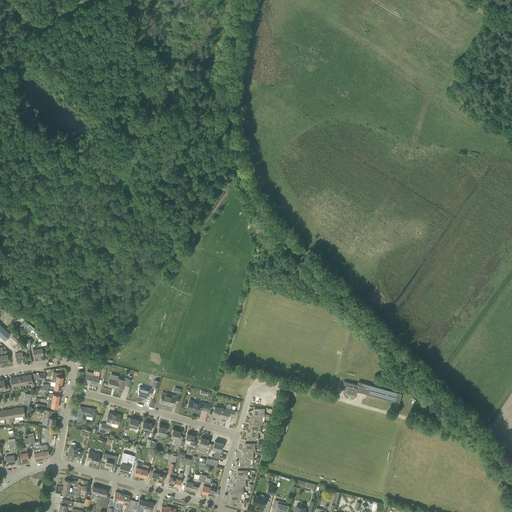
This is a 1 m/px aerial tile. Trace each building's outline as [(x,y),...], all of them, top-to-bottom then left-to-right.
[(11,334),(0,323),(0,337),(6,343),(9,339),(15,345),(14,347),(16,359),(23,358),(22,352),(27,351),(26,348),(29,350),(25,347),(13,336),(11,333),(11,334)] [(29,324),(25,327),(34,335),(37,338),(38,343),(36,343),(37,348),(33,349),(34,356),(43,354),(42,347),(41,347),(41,346),(47,345),(46,341),(44,341),(44,337),(29,324)] [(7,353),(6,350),(0,351),(0,350),(0,361),(8,360),(7,353)] [(93,373),(87,371),(90,359),(88,359),(84,373),(86,373),(84,381),(97,385),(99,377),(98,377),(100,372),(94,371),(93,373)] [(55,382),(62,383),(63,377),(60,376),(60,373),(53,372),(52,377),(56,378),(55,382)] [(33,383),(31,374),(24,376),(26,384),(31,383),(32,387),(34,387),(33,383)] [(20,389),(21,389),(20,385),(26,384),(24,376),(18,377),(20,389)] [(20,389),(18,377),(11,378),(12,386),(11,386),(12,390),(14,390),(14,386),(18,386),(19,389),(20,389)] [(122,379),(118,378),(117,380),(110,378),(108,386),(115,388),(114,389),(122,391),(124,385),(125,378),(123,377),(122,379)] [(347,395),(351,396),(354,397),(357,395),(358,391),(361,392),(399,403),(402,393),(373,385),(358,381),(358,384),(344,381),(342,388),(345,389),(345,392),(347,395)] [(147,389),(139,387),(138,391),(139,392),(138,396),(146,398),(147,394),(151,395),(152,389),(147,387),(147,389)] [(58,401),(60,395),(49,393),(49,396),(53,396),(52,400),(58,401)] [(177,402),(179,396),(174,395),(173,397),(162,394),(160,402),(173,405),(174,401),(177,402)] [(52,400),(48,400),(47,406),(57,408),(58,401),(52,400)] [(193,402),(189,401),(187,408),(193,410),(192,411),(199,413),(200,409),(208,411),(208,412),(210,405),(201,402),(200,404),(193,402)] [(93,416),(94,409),(79,406),(77,421),(84,422),(86,415),(93,416)] [(23,420),(25,419),(23,407),(16,408),(18,417),(23,416),(23,420)] [(233,416),(234,410),(231,409),(229,409),(229,411),(215,407),(212,416),(220,418),(221,417),(227,419),(228,415),(233,416)] [(18,417),(16,408),(10,409),(12,421),(14,421),(13,417),(15,417),(18,417)] [(265,409),(265,408),(256,408),(256,409),(254,409),(254,416),(262,416),(265,416),(270,418),(271,415),(265,414),(264,414),(264,409),(265,409)] [(10,409),(5,410),(3,410),(4,419),(9,418),(9,422),(12,421),(10,409)] [(51,415),(52,411),(44,409),(42,420),(43,420),(42,424),(54,426),(55,418),(49,417),(50,415),(51,415)] [(121,415),(112,413),(112,414),(108,413),(106,420),(107,420),(106,424),(102,423),(100,428),(109,430),(110,426),(111,426),(112,422),(118,424),(121,415)] [(136,428),(138,420),(130,418),(129,422),(125,421),(123,428),(128,430),(130,426),(136,428)] [(149,434),(152,424),(143,421),(141,429),(145,430),(144,434),(146,435),(146,434),(149,434)] [(166,440),(168,434),(164,433),(166,427),(159,426),(157,433),(161,434),(159,439),(166,440)] [(180,447),(181,440),(178,439),(180,431),(173,429),(171,438),(174,439),(173,445),(180,447)] [(258,432),(261,432),(249,432),(249,433),(247,433),(247,439),(259,440),(259,437),(258,437),(258,432)] [(194,450),(196,442),(193,441),(194,435),(187,433),(185,442),(188,442),(186,448),(194,450)] [(56,435),(52,435),(48,434),(47,442),(52,443),(52,442),(55,442),(56,435)] [(208,454),(210,447),(207,446),(208,439),(201,437),(199,445),(202,446),(200,452),(208,454)] [(15,444),(15,441),(10,442),(11,445),(8,445),(10,452),(5,452),(7,463),(15,462),(14,454),(17,454),(15,444)] [(220,451),(223,443),(215,441),(212,449),(216,450),(220,451)] [(75,447),(76,445),(75,443),(73,442),(71,443),(71,445),(70,445),(69,450),(68,450),(68,452),(68,453),(75,455),(75,456),(81,458),(83,451),(77,449),(78,447),(75,447)] [(42,457),(49,455),(48,446),(45,447),(46,450),(41,451),(42,457)] [(27,451),(26,448),(26,447),(19,448),(21,461),(29,459),(27,451)] [(41,447),(33,449),(35,458),(42,457),(41,451),(41,447)] [(97,463),(99,458),(100,454),(93,452),(93,451),(89,450),(87,459),(90,460),(90,461),(97,463)] [(115,466),(117,459),(111,457),(110,459),(106,458),(104,466),(110,467),(110,466),(112,465),(115,466)] [(132,470),(134,460),(131,459),(128,458),(126,464),(121,463),(120,466),(119,467),(120,467),(119,470),(127,472),(128,469),(132,470)] [(142,468),(143,464),(137,462),(134,474),(140,476),(142,468)] [(173,485),(175,477),(176,474),(173,472),(172,472),(175,463),(170,462),(168,471),(170,472),(167,483),(173,485)] [(146,477),(149,465),(146,465),(145,469),(142,468),(140,476),(146,477)] [(163,482),(166,470),(163,470),(162,474),(159,473),(157,480),(163,482)] [(248,475),(248,470),(239,470),(239,471),(237,471),(237,478),(246,478),(248,478),(248,475)] [(179,486),(182,475),(183,473),(179,472),(178,478),(175,477),(173,485),(179,486)] [(196,491),(199,479),(193,477),(192,482),(190,489),(196,491)] [(75,484),(76,481),(64,479),(63,486),(69,487),(70,484),(75,485),(75,484)] [(205,481),(204,480),(204,482),(201,492),(207,494),(210,482),(207,481),(205,481)] [(216,484),(215,483),(216,483),(211,482),(210,482),(207,494),(213,495),(216,484)] [(274,494),(276,486),(269,484),(267,493),(274,494)] [(73,488),(72,488),(69,487),(63,486),(62,493),(73,496),(73,495),(78,496),(79,493),(80,489),(73,488)] [(98,496),(98,494),(100,488),(93,486),(90,497),(93,498),(94,495),(98,496)] [(104,501),(107,490),(100,488),(98,494),(98,496),(100,497),(98,504),(106,507),(107,502),(104,501)] [(123,502),(124,498),(123,498),(124,494),(115,492),(113,499),(114,500),(112,507),(108,506),(106,511),(113,511),(115,505),(121,507),(123,502)] [(131,511),(132,509),(133,506),(129,504),(130,503),(128,503),(130,496),(124,494),(123,498),(124,498),(123,502),(126,503),(124,508),(126,509),(125,511),(131,511)] [(261,495),(260,495),(255,494),(254,499),(253,499),(252,499),(252,502),(253,503),(252,504),(264,507),(267,497),(264,496),(264,495),(261,494),(261,495)] [(145,507),(147,501),(139,499),(137,507),(133,506),(132,509),(136,510),(137,511),(143,511),(145,507)] [(287,511),(288,508),(289,505),(286,504),(286,503),(275,500),(273,506),(277,507),(276,510),(280,511),(279,511),(287,511)] [(150,511),(154,503),(147,501),(145,507),(149,508),(147,511),(150,511)]
